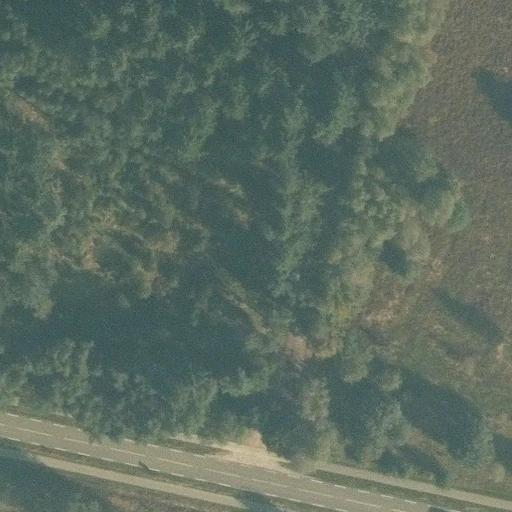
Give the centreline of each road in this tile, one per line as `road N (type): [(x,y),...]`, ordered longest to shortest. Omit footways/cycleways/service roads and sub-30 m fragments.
road 1 (track): [(258,481),(381,0)]
road 2 (secondary): [(400,511),(0,426)]
